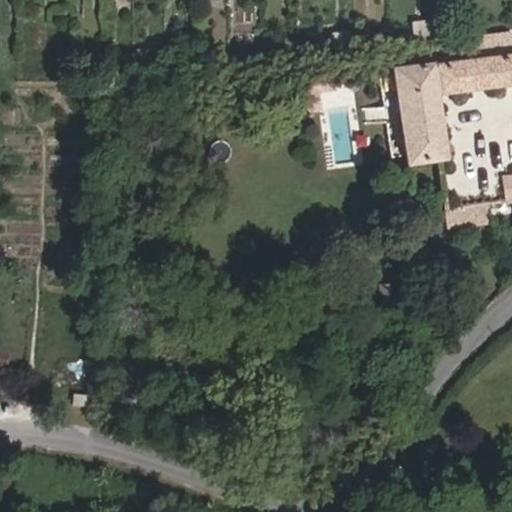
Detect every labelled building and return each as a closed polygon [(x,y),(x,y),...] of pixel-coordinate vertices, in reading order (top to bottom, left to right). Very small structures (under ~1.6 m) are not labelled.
[(439,19),(413,21),(414,37),(440,35),(439,19)] [(364,32),(366,48),(386,45),(384,29),(364,32)] [(333,52),(354,49),(351,30),(330,33),(333,52)] [(509,51),(506,32),(471,37),(473,56),(509,51)] [(323,53),(323,39),(291,41),(291,57),(323,53)] [(511,78),(511,50),(509,51),(473,56),(451,59),(450,53),(418,57),(419,65),(390,69),(403,159),(439,154),(442,153),(433,90),(511,78)] [(165,56),(134,58),(134,73),(165,71),(165,56)] [(500,172),(443,181),(447,203),(504,194),(500,172)] [(511,248),(511,192),(504,194),(447,203),(411,208),(419,263),(511,248)] [(87,396),(68,397),(69,408),(88,407),(87,396)]
